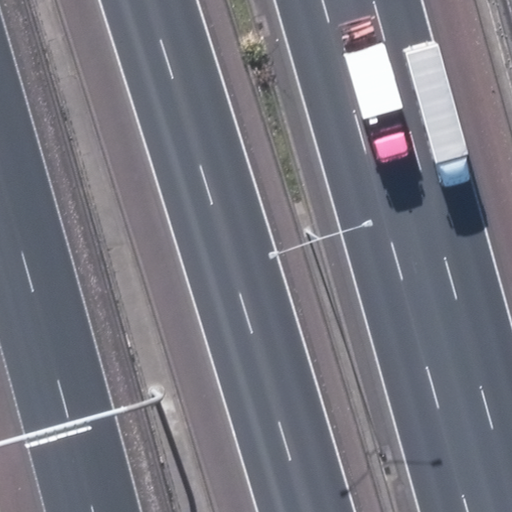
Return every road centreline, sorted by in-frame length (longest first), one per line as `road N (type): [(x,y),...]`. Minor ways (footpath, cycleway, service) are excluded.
road 1 (motorway): [(304,511),(233,263),(145,0)]
road 2 (motorway): [(323,0),(469,511)]
road 3 (motorway): [(94,511),(0,139)]
